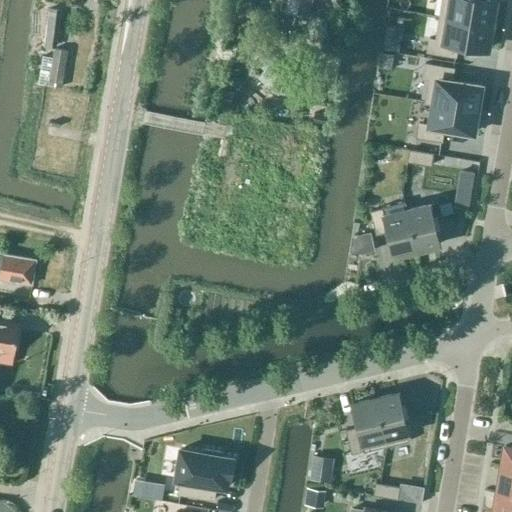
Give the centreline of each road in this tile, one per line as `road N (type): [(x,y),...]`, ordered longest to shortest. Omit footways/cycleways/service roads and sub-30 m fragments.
road 1 (tertiary): [(70,408),(138,0)]
road 2 (residential): [(269,390),(472,339)]
road 3 (residential): [(472,339),(443,511)]
road 4 (residential): [(511,117),(489,253)]
road 5 (residential): [(147,416),(269,390)]
road 6 (residential): [(248,511),(269,390)]
